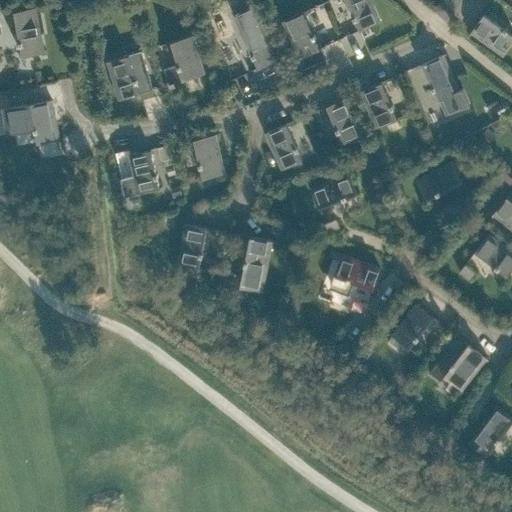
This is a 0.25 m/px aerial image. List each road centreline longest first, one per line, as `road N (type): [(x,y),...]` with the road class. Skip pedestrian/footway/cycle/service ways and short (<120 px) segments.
road 1 (track): [(371,511),(111,324),(58,304),(0,248)]
road 2 (residential): [(67,84),(78,122),(102,129),(258,108)]
road 3 (residential): [(258,108),(441,28)]
road 4 (residential): [(398,246),(456,309),(491,331),(511,326)]
